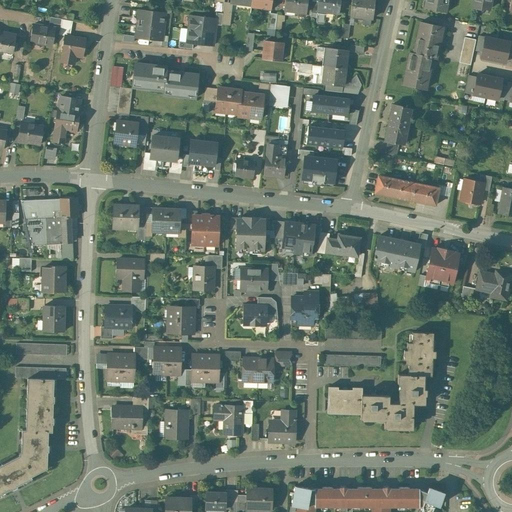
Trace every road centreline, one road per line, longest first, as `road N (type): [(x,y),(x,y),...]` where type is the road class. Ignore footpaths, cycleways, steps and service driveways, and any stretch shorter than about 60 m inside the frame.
road 1 (residential): [(490,473),(422,459),(280,460),(112,482)]
road 2 (residential): [(95,471),(82,340),(89,178)]
road 3 (residential): [(351,207),(89,178)]
road 4 (residential): [(351,207),(393,0)]
road 5 (residential): [(311,411),(313,344),(218,341),(219,302)]
road 6 (residential): [(109,0),(89,178)]
road 7 (residential): [(511,242),(351,207)]
